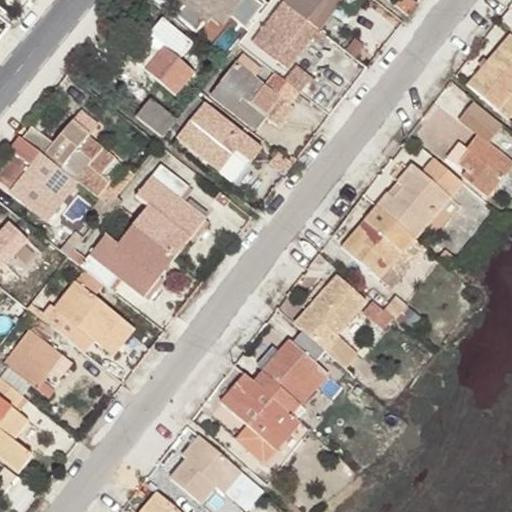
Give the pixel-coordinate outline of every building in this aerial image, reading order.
[(212,14),(221,21),(238,0),(177,0),(184,6),(176,16),(196,33),(212,14)] [(245,29),(264,6),(256,0),(243,0),(231,16),(245,29)] [(287,0),(285,4),(318,30),(342,0),(287,0)] [(407,15),(416,4),(412,0),(400,0),(396,6),(407,15)] [(322,46),(328,38),(318,30),(285,4),(254,43),(287,71),(312,39),(322,46)] [(205,40),(221,21),(212,14),(196,33),(205,40)] [(165,48),(181,61),(193,48),(176,34),(165,48)] [(511,38),(469,89),(508,122),(511,116),(511,38)] [(196,74),(181,61),(165,48),(146,71),(177,97),(196,74)] [(286,82),(276,75),(267,87),(254,79),(261,70),(244,57),(213,94),(257,130),(266,118),(274,124),(298,92),(286,82)] [(286,82),(298,92),(301,94),(312,79),(297,68),(286,82)] [(137,118),(164,139),(177,122),(151,101),(137,118)] [(250,163),(261,149),(205,105),(177,139),(231,182),(247,162),(250,163)] [(462,178),(486,199),(511,165),(487,145),(501,129),(472,106),(458,123),(475,138),(465,150),(468,153),(460,163),(459,165),(467,172),(462,178)] [(24,141),(67,175),(70,170),(92,188),(114,160),(87,138),(100,123),(85,110),(57,143),(35,126),(24,141)] [(468,153),(465,150),(458,144),(449,155),(460,163),(468,153)] [(57,208),(76,186),(41,157),(30,169),(17,158),(0,178),(0,184),(19,200),(30,188),(57,208)] [(389,194),(378,206),(414,238),(463,183),(435,160),(422,177),(412,168),(398,184),(404,189),(395,199),(389,194)] [(134,227),(177,261),(208,222),(180,201),(189,191),(161,168),(137,199),(148,208),(134,227)] [(398,184),(389,194),(395,199),(404,189),(398,184)] [(110,207),(117,213),(125,203),(118,197),(110,207)] [(414,238),(378,206),(343,245),(379,278),(414,238)] [(104,228),(117,213),(110,207),(98,223),(104,228)] [(0,262),(6,268),(28,242),(11,227),(0,239),(0,262)] [(144,300),(177,261),(134,227),(118,246),(106,236),(86,261),(81,268),(109,290),(118,279),(123,284),(144,300)] [(421,245),(414,238),(379,278),(385,284),(421,245)] [(39,253),(28,242),(6,268),(17,277),(39,253)] [(75,251),(69,259),(81,268),(86,261),(75,251)] [(337,277),(294,326),(324,353),(338,338),(335,335),(365,303),(337,277)] [(109,290),(115,295),(123,284),(118,279),(109,290)] [(75,284),(45,323),(53,330),(84,354),(93,341),(113,356),(135,328),(75,284)] [(382,311),(393,321),(405,305),(395,295),(382,311)] [(28,310),(17,323),(30,334),(30,333),(43,343),(53,330),(45,323),(28,310)] [(39,392),(64,359),(43,343),(30,333),(30,334),(5,367),(39,392)] [(252,385),(290,416),(309,393),(321,378),(324,375),(285,343),(260,374),(252,385)] [(74,367),(64,359),(39,392),(49,399),(74,367)] [(247,381),(252,385),(260,374),(256,370),(247,381)] [(321,378),(309,393),(321,403),(333,388),(321,378)] [(247,381),(244,379),(222,407),(251,430),(278,452),(300,425),(290,416),(252,385),(247,381)] [(12,413),(23,398),(0,380),(0,460),(18,475),(31,459),(12,444),(26,425),(12,413)] [(267,466),(278,452),(251,430),(239,443),(267,466)] [(214,483),(227,465),(196,440),(180,459),(186,464),(168,485),(199,511),(218,486),(214,483)] [(226,493),(239,475),(227,465),(214,483),(218,486),(226,493)] [(21,511),(25,511),(37,496),(20,483),(6,500),(21,511)] [(171,511),(153,496),(140,511),(171,511)]
